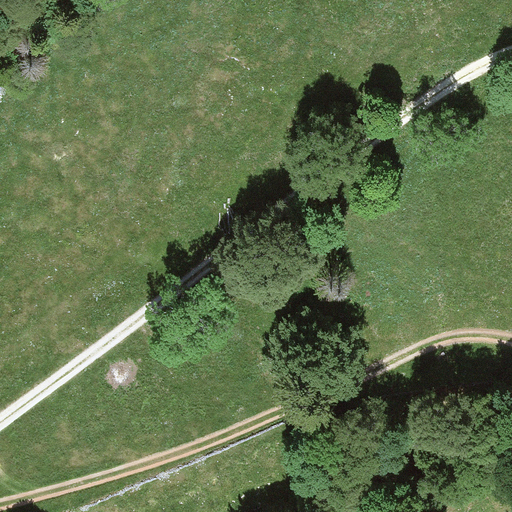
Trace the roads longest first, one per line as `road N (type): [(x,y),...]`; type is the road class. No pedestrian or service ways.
road 1 (residential): [(0,423),(157,311),(436,89),(511,52)]
road 2 (track): [(0,509),(224,441),(425,349),(472,339),(511,343)]
